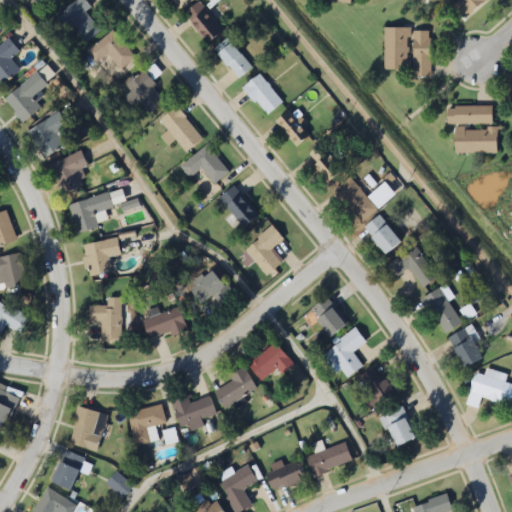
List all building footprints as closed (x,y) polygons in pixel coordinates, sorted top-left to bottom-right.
[(85,14),(91,8),(83,0),(76,0),(58,18),(84,46),(101,30),(85,14)] [(194,0),(170,0),(179,12),(194,0)] [(487,0),(460,0),(452,7),(465,21),(487,0)] [(184,14),(208,44),(223,31),(200,2),(184,14)] [(384,29),(384,71),(413,71),(413,78),(430,78),(430,29),(384,29)] [(87,52),(97,64),(109,55),(121,70),(135,59),(113,31),(87,52)] [(19,53),(10,40),(0,47),(0,84),(1,86),(21,72),(11,59),(19,53)] [(238,79),(252,69),(232,42),(218,53),(238,79)] [(126,84),(146,114),(165,101),(145,71),(126,84)] [(41,108),(34,99),(49,87),(37,72),(4,99),(23,122),(41,108)] [(282,102),(259,74),(243,88),(266,116),(282,102)] [(176,140),(186,153),(202,140),(177,107),(160,119),(169,132),(162,137),(168,145),(176,140)] [(447,125),(493,125),(493,107),(447,107),(447,125)] [(310,136),(288,111),(275,122),(297,147),(310,136)] [(59,132),(68,125),(59,112),(28,132),(45,158),(67,144),(59,132)] [(455,154),(498,154),(498,128),(455,128),(455,154)] [(344,170),(322,143),(305,156),(327,184),(344,170)] [(191,179),(202,170),(215,185),(230,172),(206,145),(181,167),(191,179)] [(87,167),(81,153),(50,165),(62,194),(87,184),(81,169),(87,167)] [(396,195),(385,183),(367,198),(350,177),(334,191),(361,224),(396,195)] [(219,199),(245,227),(259,214),(234,186),(219,199)] [(69,205),(77,233),(109,224),(105,210),(126,203),(122,189),(69,205)] [(0,246),(16,242),(7,212),(0,213),(0,246)] [(363,229),(386,255),(401,242),(379,216),(363,229)] [(241,252),(266,281),(283,266),(270,251),(283,240),(277,232),(271,225),(241,252)] [(121,255),(117,238),(82,246),(89,277),(111,272),(109,258),(121,255)] [(437,278),(416,247),(389,266),(396,277),(409,268),(423,288),(437,278)] [(0,279),(2,289),(27,284),(21,254),(0,258),(0,279)] [(232,297),(215,271),(192,286),(204,305),(214,298),(219,305),(232,297)] [(446,335),(463,323),(439,289),(422,300),(446,335)] [(310,310),(330,337),(346,325),(325,298),(310,310)] [(108,299),(108,306),(90,306),(90,322),(102,322),(102,340),(122,340),(122,299),(108,299)] [(20,334),(29,318),(0,301),(0,334),(5,325),(20,334)] [(151,315),(152,317),(142,320),(148,341),(186,329),(179,307),(151,315)] [(448,339),(467,327),(484,356),(464,367),(448,339)] [(323,358),(355,329),(367,343),(356,353),(364,366),(339,383),(323,358)] [(281,374),(293,365),(276,342),(248,363),(261,381),(277,369),(281,374)] [(232,381),(215,391),(226,409),(257,390),(244,367),(229,376),(232,381)] [(337,390),(374,368),(394,401),(357,423),(337,390)] [(511,404),(511,384),(504,382),(506,375),(487,370),(485,376),(475,373),(466,405),(479,408),(482,397),(511,404)] [(19,398),(0,389),(0,428),(4,431),(19,398)] [(216,414),(210,396),(190,403),(188,397),(172,403),(181,427),(189,425),(191,430),(203,426),(201,419),(216,414)] [(158,441),(154,426),(166,423),(161,405),(128,413),(137,446),(158,441)] [(68,444),(97,453),(108,416),(79,407),(68,444)] [(380,418),(397,448),(417,437),(400,407),(380,418)] [(352,462),(345,443),(306,457),(313,477),(352,462)] [(85,459),(65,451),(51,484),(71,492),(85,459)] [(271,491),(304,482),(299,462),(265,471),(271,491)] [(232,511),(239,511),(251,507),(243,488),(257,483),(250,467),(219,480),(232,511)] [(132,486),(115,473),(106,485),(123,498),(132,486)] [(413,511),(449,511),(452,511),(447,495),(412,507),(413,511)] [(189,511),(223,511),(215,501),(210,505),(205,499),(189,511)]
